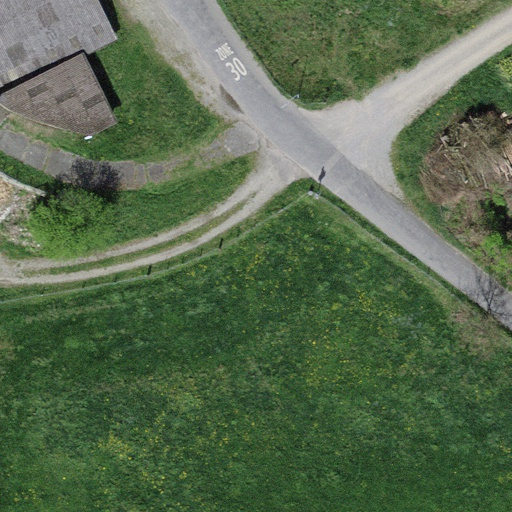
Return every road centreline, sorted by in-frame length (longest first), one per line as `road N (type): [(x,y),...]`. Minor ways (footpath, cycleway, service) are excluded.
road 1 (residential): [(194,0),(243,79),(304,147),(511,312)]
road 2 (track): [(304,147),(511,23)]
